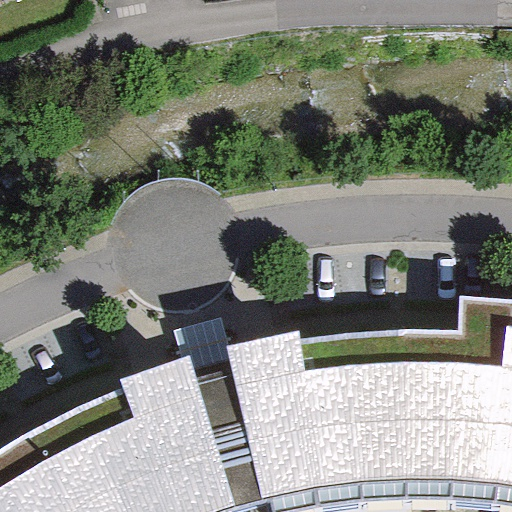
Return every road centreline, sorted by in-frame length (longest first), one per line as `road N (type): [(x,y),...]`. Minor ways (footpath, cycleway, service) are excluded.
road 1 (residential): [(511,222),(345,219),(236,233),(114,267),(0,318)]
road 2 (residential): [(511,9),(223,22),(127,38),(0,78)]
